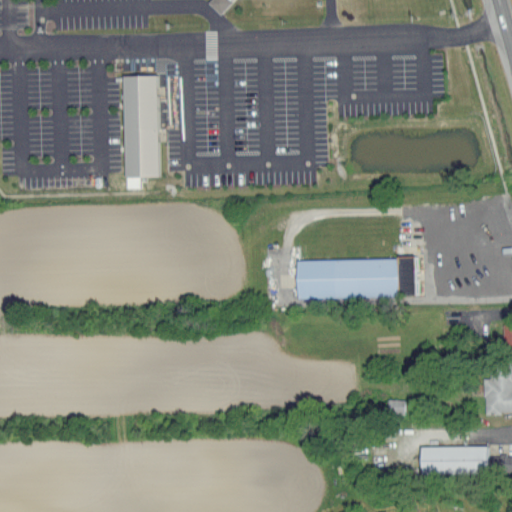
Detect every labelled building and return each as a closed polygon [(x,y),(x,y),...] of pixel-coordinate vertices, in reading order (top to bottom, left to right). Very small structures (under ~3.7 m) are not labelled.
[(209,0),(208,3),(222,11),(228,0),(229,0),(229,2),(230,0),(209,0)] [(341,113),(339,72),(442,68),(443,110),(341,113)] [(329,116),(213,120),(211,76),(328,72),(329,116)] [(167,181),(133,182),(129,79),(163,78),(167,181)] [(425,261),(425,303),(407,303),(407,302),(304,304),(303,264),(406,262),(406,261),(425,261)] [(511,346),(511,322),(502,322),(503,347),(511,346)] [(484,412),(511,411),(511,358),(490,359),(490,377),(483,377),(484,412)] [(404,399),(387,398),(387,412),(404,412),(404,399)] [(487,444),(419,445),(420,473),(487,472),(487,444)] [(511,468),(511,454),(499,455),(499,469),(511,468)]
